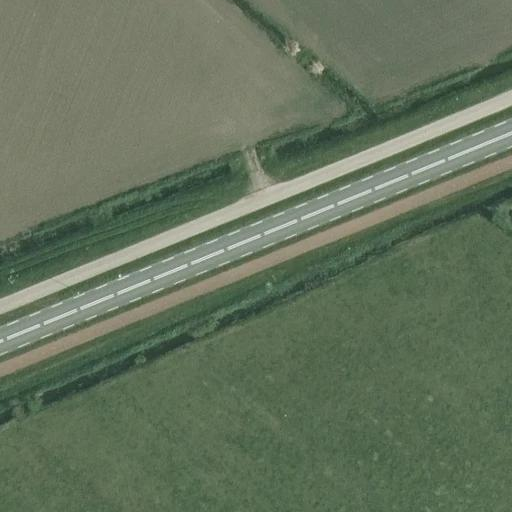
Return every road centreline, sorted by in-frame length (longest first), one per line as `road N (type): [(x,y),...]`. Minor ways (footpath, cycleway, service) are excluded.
road 1 (unclassified): [(0,306),(511,96)]
road 2 (secondary): [(0,340),(511,130)]
